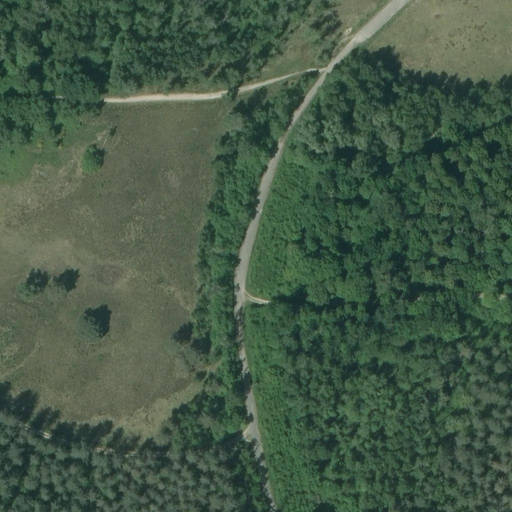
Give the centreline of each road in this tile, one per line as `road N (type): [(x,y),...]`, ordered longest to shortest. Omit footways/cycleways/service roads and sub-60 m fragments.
road 1 (track): [(329,71),(279,142),(239,290),(240,340),(274,511)]
road 2 (track): [(239,290),(323,301),(511,298)]
road 3 (track): [(257,432),(185,455),(125,453),(69,444),(0,415)]
